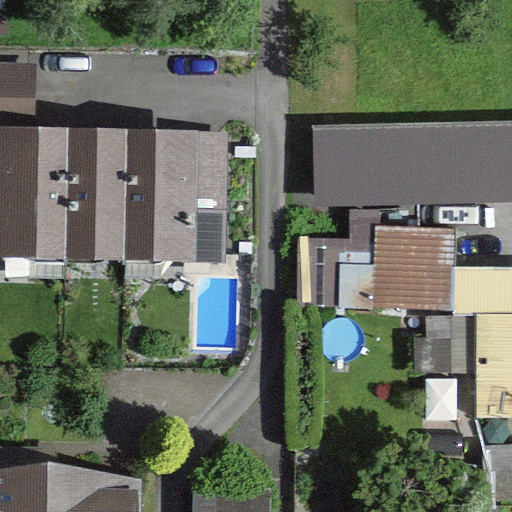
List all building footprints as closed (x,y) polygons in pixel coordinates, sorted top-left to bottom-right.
[(0,68),(0,98),(28,99),(29,69),(0,68)] [(0,98),(0,128),(28,129),(28,99),(0,98)] [(511,116),(332,122),(334,202),(511,196),(511,116)] [(7,138),(5,247),(65,248),(68,139),(7,138)] [(68,139),(65,248),(125,249),(127,141),(68,139)] [(223,196),(216,196),(217,143),(127,141),(125,249),(184,250),(183,255),(220,256),(223,196)] [(298,240),(298,304),(453,309),(455,267),(456,229),(376,226),(376,216),(359,215),(358,243),(298,240)] [(511,267),(455,267),(453,309),(454,315),(474,315),(475,418),(511,417),(511,267)] [(511,445),(488,446),(490,498),(511,496),(511,445)] [(132,511),(133,482),(0,478),(0,511),(132,511)]
